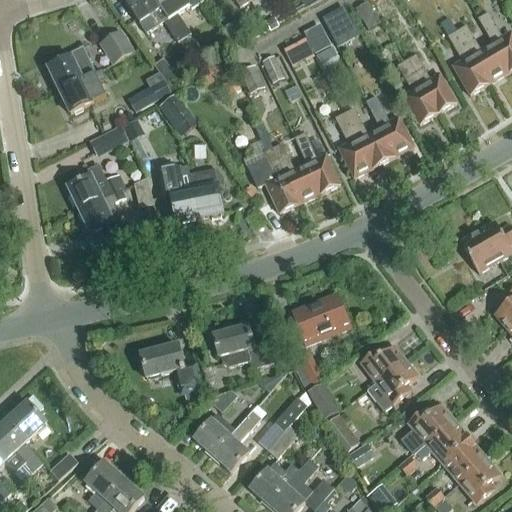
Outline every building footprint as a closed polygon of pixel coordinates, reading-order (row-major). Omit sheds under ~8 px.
[(130,0),(125,4),(148,38),(169,24),(153,0),(130,0)] [(153,0),(169,24),(183,45),(191,40),(177,19),(189,11),(191,14),(204,5),(200,0),(153,0)] [(248,0),(232,0),(240,11),(251,4),(248,0)] [(301,0),(307,9),(320,0),(301,0)] [(383,27),(370,5),(358,12),(371,35),(383,27)] [(344,11),(322,23),(338,51),(360,39),(344,11)] [(491,18),(479,26),(491,46),(509,75),(511,73),(511,38),(510,35),(503,39),(491,18)] [(281,29),(276,20),(269,24),(274,33),(281,29)] [(246,45),(234,26),(224,33),(236,52),(246,45)] [(488,88),(509,75),(491,46),(482,52),(469,30),(458,37),(488,88)] [(123,34),(101,48),(114,70),(137,56),(123,34)] [(450,41),(463,63),(452,69),(469,99),(488,88),(458,37),(450,41)] [(284,54),(292,69),(303,64),(305,66),(315,61),(305,43),(284,54)] [(331,47),(317,54),(324,65),(337,58),(331,47)] [(57,89),(60,95),(83,84),(91,80),(96,77),(83,52),(70,58),(71,61),(49,72),(53,81),(51,82),(55,90),(57,89)] [(287,82),(276,60),(265,66),(275,88),(287,82)] [(432,81),(419,60),(407,67),(437,118),(455,107),(438,78),(432,81)] [(180,82),(166,62),(156,69),(170,89),(180,82)] [(218,64),(196,75),(204,90),(215,84),(214,81),(224,76),(218,64)] [(419,128),(437,118),(407,67),(405,68),(401,71),(414,93),(402,100),(419,128)] [(267,92),(257,69),(242,76),(253,98),(267,92)] [(91,80),(83,84),(60,95),(71,118),(74,116),(75,118),(83,114),(82,112),(108,100),(100,85),(106,83),(102,74),(96,77),(91,80)] [(231,100),(244,94),(237,79),(224,85),(231,100)] [(153,92),(131,105),(139,118),(160,105),(153,92)] [(197,129),(176,99),(163,108),(184,138),(197,129)] [(365,106),(379,131),(378,131),(394,162),(414,151),(398,121),(389,126),(376,100),(365,106)] [(128,101),(114,110),(125,127),(139,118),(128,101)] [(372,173),(394,162),(378,131),(366,137),(353,112),(344,117),(372,173)] [(338,153),(353,183),(372,173),(344,117),(334,122),(347,148),(338,153)] [(147,139),(140,124),(125,131),(133,146),(147,139)] [(122,130),(91,146),(100,163),(131,146),(122,130)] [(340,190),(325,159),(316,163),(304,137),(294,142),(306,168),(320,199),(340,190)] [(298,209),(320,199),(306,168),(294,174),(281,148),(272,152),(298,209)] [(266,166),(251,173),(260,193),(266,191),(278,218),(298,209),(272,152),(262,157),(266,166)] [(120,178),(107,185),(99,169),(89,175),(91,180),(68,192),(73,201),(72,202),(76,210),(77,209),(79,214),(122,195),(123,194),(119,186),(123,184),(120,178)] [(181,181),(179,170),(159,173),(164,201),(171,200),(176,228),(200,223),(191,179),(181,181)] [(190,175),(191,179),(200,223),(211,221),(212,224),(221,222),(221,219),(224,218),(218,190),(217,191),(214,171),(190,175)] [(156,210),(150,183),(136,189),(142,213),(156,210)] [(79,214),(91,238),(94,236),(95,238),(103,234),(102,232),(123,222),(116,207),(126,203),(122,195),(79,214)] [(500,234),(495,225),(460,245),(478,277),(511,257),(511,255),(508,248),(511,245),(511,231),(510,228),(500,234)] [(493,318),(507,333),(511,328),(511,292),(506,298),(510,303),(493,318)] [(338,299),(292,317),(305,349),(350,331),(338,299)] [(219,362),(222,361),(224,368),(229,371),(251,365),(253,372),(281,365),(269,342),(256,346),(251,329),(213,338),(219,362)] [(178,348),(141,357),(147,382),(177,374),(182,395),(201,390),(195,368),(184,371),(178,348)] [(379,352),(360,366),(377,388),(406,366),(393,350),(383,358),(379,352)] [(311,388),(324,381),(310,354),(297,361),(302,370),(311,387),(311,388)] [(417,381),(406,366),(377,388),(393,409),(411,394),(407,389),(417,381)] [(302,370),(295,373),(304,391),(311,387),(302,370)] [(322,388),(308,397),(315,409),(330,401),(322,388)] [(234,393),(210,401),(226,417),(240,399),(234,393)] [(196,394),(185,397),(187,406),(199,403),(196,394)] [(43,410),(33,399),(6,423),(26,445),(47,427),(37,415),(43,410)] [(268,455),(290,430),(307,410),(298,402),(259,447),(268,455)] [(432,419),(427,413),(409,428),(426,448),(454,425),(441,410),(432,419)] [(254,413),(235,433),(212,459),(230,476),(248,456),(239,449),(263,420),(254,413)] [(212,459),(235,433),(217,417),(194,443),(212,459)] [(360,450),(343,421),(330,428),(347,458),(360,450)] [(6,423),(0,428),(0,457),(6,464),(16,475),(26,466),(34,475),(44,465),(26,445),(6,423)] [(469,443),(454,425),(426,448),(441,466),(469,443)] [(301,440),(290,430),(268,455),(279,465),(301,440)] [(317,449),(326,438),(316,430),(307,441),(317,449)] [(459,488),(487,465),(472,447),(444,470),(459,488)] [(356,472),(372,462),(364,450),(348,460),(356,472)] [(79,465),(71,455),(51,474),(59,483),(79,465)] [(0,502),(2,505),(12,496),(0,482),(0,469),(6,464),(0,457),(0,502)] [(410,462),(399,471),(406,479),(417,470),(410,462)] [(317,471),(308,463),(298,475),(268,510),(270,511),(297,511),(303,506),(310,511),(315,511),(323,504),(332,493),(322,484),(311,495),(303,488),(317,471)] [(103,465),(84,486),(95,496),(88,504),(96,511),(123,482),(103,465)] [(487,465),(459,488),(476,508),(494,493),(489,487),(499,479),(487,465)] [(268,510),(298,475),(291,468),(284,475),(274,466),(267,473),(249,493),(268,510)] [(131,511),(143,500),(123,482),(96,511),(131,511)] [(426,501),(433,510),(445,500),(437,491),(426,501)] [(448,511),(452,509),(445,500),(433,510),(434,511),(448,511)] [(20,502),(13,509),(15,511),(27,511),(28,511),(20,502)] [(56,511),(57,511),(49,502),(37,511),(56,511)] [(365,511),(367,510),(359,502),(349,511),(365,511)]
